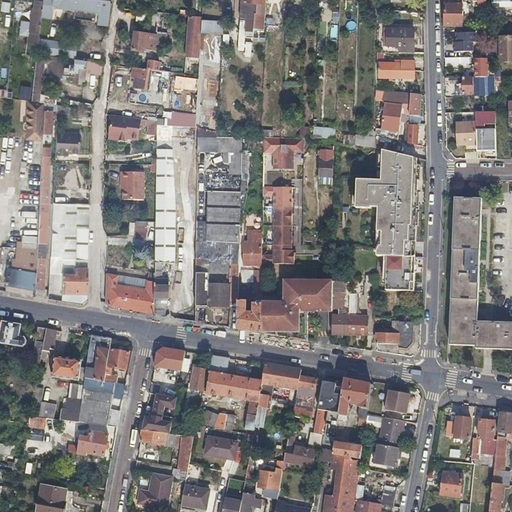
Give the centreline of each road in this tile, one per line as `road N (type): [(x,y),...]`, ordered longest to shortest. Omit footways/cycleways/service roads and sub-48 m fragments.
road 1 (secondary): [(149,329),(434,379)]
road 2 (residential): [(437,168),(434,379)]
road 3 (residential): [(115,511),(149,329)]
road 4 (residential): [(434,0),(437,168)]
road 5 (secondary): [(0,304),(149,329)]
road 6 (residential): [(434,379),(411,511)]
